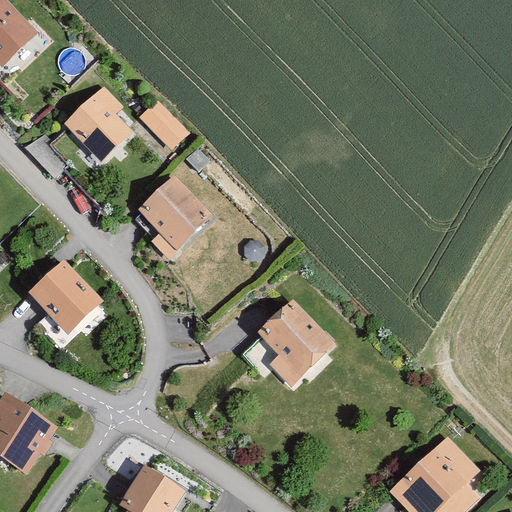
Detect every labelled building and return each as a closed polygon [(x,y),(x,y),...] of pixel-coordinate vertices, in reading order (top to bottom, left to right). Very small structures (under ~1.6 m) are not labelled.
[(5,0),(0,0),(0,60),(7,67),(40,34),(5,0)] [(104,89),(67,128),(106,165),(137,134),(117,115),(124,108),(104,89)] [(157,100),(141,117),(174,149),(190,132),(157,100)] [(46,169),(54,163),(38,141),(30,147),(46,169)] [(175,177),(140,212),(162,235),(154,243),(171,261),(215,218),(175,177)] [(68,264),(33,297),(72,337),(106,304),(68,264)] [(296,305),(245,357),(265,377),(273,369),(295,389),(338,345),(296,305)] [(7,397),(0,408),(0,459),(29,478),(59,430),(7,397)] [(448,436),(391,492),(410,511),(464,511),(479,498),(469,488),(484,473),(448,436)] [(175,511),(186,496),(147,472),(124,509),(128,511),(175,511)]
